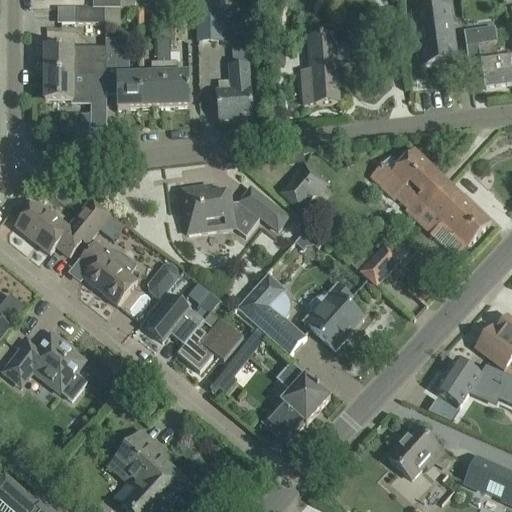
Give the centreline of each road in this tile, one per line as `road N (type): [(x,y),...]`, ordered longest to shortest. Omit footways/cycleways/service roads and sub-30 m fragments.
road 1 (residential): [(12,171),(511,115)]
road 2 (residential): [(291,484),(0,246)]
road 3 (tertiary): [(291,484),(511,249)]
road 4 (residential): [(12,171),(17,0)]
